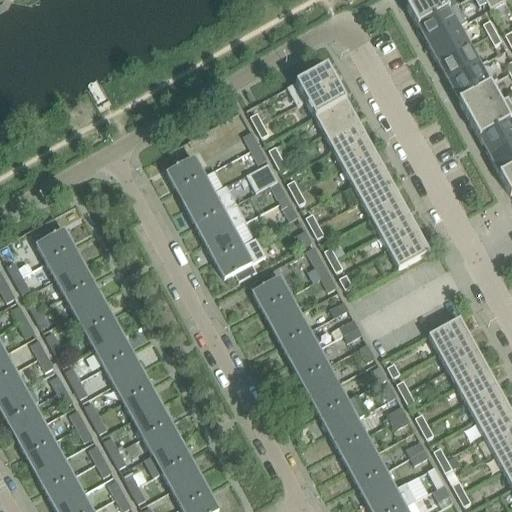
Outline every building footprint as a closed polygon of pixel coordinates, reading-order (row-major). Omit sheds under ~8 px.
[(422,0),(406,9),(417,29),(456,7),(455,7),(451,0),(422,0)] [(482,0),(473,0),(479,10),(486,6),(482,0)] [(482,0),(486,6),(489,13),(509,2),(508,0),(482,0)] [(417,32),(416,32),(420,38),(422,38),(427,48),(458,31),(466,26),(466,25),(465,25),(456,8),(456,7),(417,29),(417,30),(417,32)] [(482,28),(488,39),(495,35),(489,24),(482,28)] [(458,31),(427,48),(437,67),(469,50),(458,31)] [(494,49),(501,45),(495,35),(488,39),(494,49)] [(469,50),(437,67),(448,86),(479,69),(469,50)] [(479,69),(448,86),(458,105),(494,85),(493,84),(497,82),(487,64),(479,69)] [(296,110),(305,105),(304,104),(335,86),(326,69),(286,91),(296,110)] [(458,105),(468,122),(508,101),(507,100),(503,102),(494,85),(458,105)] [(345,103),(335,86),(304,104),(305,105),(313,121),(345,103)] [(511,121),(511,108),(508,101),(468,122),(478,140),(511,121)] [(345,103),(313,121),(323,138),(354,120),(345,103)] [(249,121),(255,132),(262,128),(256,117),(250,121),(249,121)] [(332,155),(363,137),(354,120),(323,138),(332,155)] [(511,146),(511,121),(478,140),(488,159),(511,146)] [(255,132),(261,142),(268,138),(262,128),(255,132)] [(251,136),(243,140),(250,154),(258,150),(251,136)] [(373,154),(363,137),(332,155),(341,171),(373,154)] [(499,178),(511,170),(511,146),(488,159),(499,178)] [(250,154),(258,168),(266,164),(258,150),(250,154)] [(274,165),(281,161),(275,151),(268,155),(274,165)] [(373,154),(341,171),(351,189),(382,171),(373,154)] [(281,161),(274,165),(279,176),(287,172),(281,161)] [(166,176),(176,194),(202,180),(192,162),(176,171),(166,176)] [(268,168),(248,178),(257,196),(269,189),(277,185),(270,171),(268,168)] [(511,170),(499,178),(510,198),(511,196),(511,170)] [(382,171),(351,189),(360,206),(391,188),(382,171)] [(176,194),(186,212),(212,198),(202,180),(176,194)] [(277,203),(285,199),(277,185),(269,189),(277,203)] [(293,185),(286,189),(292,199),(299,195),(293,185)] [(369,222),(401,205),(391,188),(360,206),(369,222)] [(212,198),(186,212),(195,229),(233,209),(223,191),(212,198)] [(292,199),(298,209),(305,205),(299,195),(292,199)] [(379,239),(410,222),(401,205),(369,222),(379,239)] [(281,211),(289,225),(296,220),(289,207),(281,211)] [(233,209),(195,229),(205,247),(231,233),(243,226),(233,209)] [(311,233),(318,229),(312,218),(305,222),(311,233)] [(304,235),(296,220),(289,225),(297,239),(304,235)] [(46,238),(58,231),(53,222),(36,231),(41,241),(46,238)] [(388,256),(420,239),(410,222),(379,239),(388,256)] [(324,239),(318,229),(311,233),(317,243),(324,239)] [(205,247),(214,265),(241,250),(231,233),(205,247)] [(47,266),(72,251),(63,234),(61,235),(37,248),(47,266)] [(420,239),(388,256),(398,273),(406,269),(409,267),(429,256),(420,239)] [(241,250),(214,265),(224,282),(265,260),(255,242),(241,250)] [(82,269),(72,251),(47,266),(56,283),(82,269)] [(313,251),(305,255),(320,282),(328,278),(313,251)] [(329,266),(336,262),(331,252),(323,256),(329,266)] [(336,262),(329,266),(335,277),(342,273),(336,262)] [(14,266),(6,270),(14,284),(22,280),(14,266)] [(66,301),(92,286),(82,269),(56,283),(66,301)] [(328,278),(320,282),(327,296),(335,291),(328,278)] [(339,283),(344,293),(351,289),(346,279),(339,283)] [(22,280),(14,284),(21,298),(29,294),(22,280)] [(252,296),(262,314),(289,299),(279,281),(252,296)] [(102,304),(92,286),(66,301),(76,318),(102,304)] [(14,302),(7,288),(0,292),(0,293),(7,306),(14,302)] [(271,332),(299,317),(289,299),(262,314),(271,332)] [(34,303),(27,308),(33,319),(41,315),(34,303)] [(85,336),(111,322),(102,304),(76,318),(85,336)] [(332,321),(347,313),(342,304),(327,312),(332,321)] [(12,316),(18,327),(26,323),(20,311),(12,316)] [(41,315),(33,319),(39,330),(47,326),(41,315)] [(271,332),(281,349),(308,334),(299,317),(271,332)] [(95,353),(121,339),(111,322),(85,336),(95,353)] [(343,339),(357,331),(352,322),(338,329),(343,339)] [(437,357),(468,339),(459,322),(439,333),(435,335),(427,340),(437,357)] [(32,334),(26,323),(18,327),(24,339),(32,334)] [(360,338),(357,331),(343,339),(346,345),(360,338)] [(281,349),(290,367),(318,352),(308,334),(281,349)] [(46,343),(52,354),(60,350),(54,338),(46,343)] [(105,371),(131,357),(121,339),(95,353),(105,371)] [(446,374),(478,356),(468,339),(437,357),(446,374)] [(31,351),(38,362),(45,358),(39,346),(31,351)] [(374,362),(366,348),(359,353),(366,366),(374,362)] [(59,365),(66,361),(60,350),(52,354),(59,365)] [(290,367),(300,384),(327,370),(318,352),(290,367)] [(455,390),(487,373),(478,356),(446,374),(455,390)] [(114,389),(140,374),(131,357),(105,371),(114,389)] [(0,359),(0,382),(13,376),(3,358),(0,359)] [(44,374),(52,369),(45,358),(38,362),(44,374)] [(386,372),(392,382),(399,378),(393,368),(386,372)] [(300,384),(310,402),(337,387),(327,370),(300,384)] [(379,371),(370,376),(377,388),(386,383),(379,371)] [(80,385),(73,373),(66,378),(72,389),(80,385)] [(465,407),(496,390),(487,373),(455,390),(465,407)] [(124,406),(150,392),(140,374),(114,389),(124,406)] [(0,382),(0,405),(23,393),(13,376),(0,382)] [(51,386),(57,397),(65,393),(59,382),(51,386)] [(80,385),(72,389),(78,401),(86,396),(80,385)] [(401,399),(408,395),(403,385),(396,389),(401,399)] [(319,420),(346,405),(337,387),(310,402),(319,420)] [(386,406),(395,401),(388,388),(378,393),(386,406)] [(474,424),(505,407),(496,390),(465,407),(474,424)] [(133,424),(160,409),(150,392),(124,406),(133,424)] [(0,405),(0,413),(6,425),(32,411),(23,393),(0,405)] [(57,397),(49,402),(54,410),(62,406),(63,409),(71,404),(65,393),(57,397)] [(408,395),(401,399),(407,410),(414,406),(408,395)] [(356,400),(346,405),(319,420),(329,437),(356,423),(356,422),(365,417),(356,400)] [(511,425),(511,419),(505,407),(474,424),(474,425),(483,441),(511,425)] [(85,413),(91,424),(99,420),(93,409),(85,413)] [(143,441),(169,427),(160,409),(133,424),(143,441)] [(386,421),(380,424),(383,430),(389,427),(405,418),(400,410),(385,419),(386,421)] [(6,425),(16,443),(42,428),(32,411),(6,425)] [(70,421),(76,432),(84,428),(78,417),(70,421)] [(405,418),(389,427),(394,435),(409,426),(405,418)] [(414,422),(420,433),(427,429),(421,418),(414,422)] [(105,431),(99,420),(91,424),(98,436),(105,431)] [(356,423),(329,437),(338,455),(365,440),(356,423)] [(483,441),(493,458),(511,447),(511,425),(483,441)] [(153,459),(179,444),(169,427),(143,441),(153,459)] [(16,443),(26,460),(52,446),(42,428),(16,443)] [(83,444),(91,439),(84,428),(76,432),(83,444)] [(420,433),(426,443),(433,439),(427,429),(420,433)] [(365,440),(338,455),(348,472),(375,458),(365,440)] [(105,448),(111,459),(119,455),(112,444),(105,448)] [(153,459),(144,464),(154,481),(162,477),(189,462),(179,444),(153,459)] [(424,454),(419,445),(404,454),(409,462),(424,454)] [(26,460),(36,478),(62,463),(52,446),(26,460)] [(511,447),(493,458),(493,459),(502,475),(511,469),(511,447)] [(90,456),(96,467),(104,463),(97,452),(90,456)] [(440,452),(433,456),(438,467),(446,463),(440,452)] [(409,462),(413,470),(428,462),(424,454),(409,462)] [(117,471),(125,466),(119,455),(111,459),(117,471)] [(375,458),(348,472),(357,490),(384,475),(375,458)] [(172,494),(198,480),(189,462),(162,477),(172,494)] [(36,478),(45,495),(72,481),(62,463),(36,478)] [(102,479),(110,474),(104,463),(96,467),(102,479)] [(446,463),(438,467),(444,477),(451,473),(446,463)] [(511,492),(511,491),(511,469),(502,475),(511,492)] [(434,472),(425,476),(435,494),(443,489),(434,472)] [(384,475),(357,490),(367,508),(394,493),(384,475)] [(138,490),(132,479),(124,483),(130,494),(138,490)] [(182,511),(208,497),(198,480),(172,494),(182,511)] [(394,493),(367,508),(369,511),(401,511),(404,511),(414,505),(428,497),(419,480),(394,493)] [(45,495),(54,511),(56,511),(81,498),(72,481),(45,495)] [(458,486),(451,490),(457,500),(464,496),(458,486)] [(109,491),(115,502),(123,498),(117,487),(109,491)] [(435,494),(431,496),(436,507),(449,500),(443,489),(435,494)] [(138,490),(130,494),(137,506),(144,501),(138,490)] [(457,500),(463,511),(470,507),(464,496),(457,500)] [(182,511),(181,511),(216,511),(208,497),(182,511)] [(56,511),(89,511),(81,498),(56,511)] [(123,498),(115,502),(120,511),(125,511),(130,510),(123,498)]
